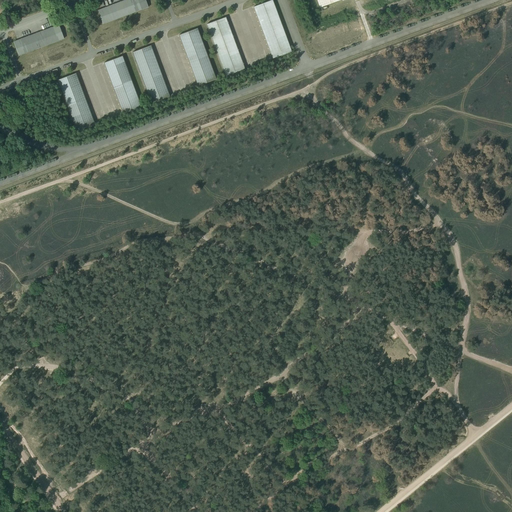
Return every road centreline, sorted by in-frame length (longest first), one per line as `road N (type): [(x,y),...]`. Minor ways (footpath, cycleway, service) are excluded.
road 1 (track): [(0,201),(308,90),(348,64),(511,3)]
road 2 (track): [(67,177),(511,372)]
road 3 (track): [(457,408),(464,308),(450,236),(393,168),(355,142),(308,90)]
road 4 (track): [(142,445),(244,396),(362,309)]
road 5 (track): [(40,359),(24,286),(132,243),(177,236),(180,225)]
road 6 (track): [(436,387),(394,424),(278,481),(252,511)]
road 7 (track): [(0,383),(14,367),(40,359),(124,395),(151,435)]
road 8 (track): [(358,240),(358,230),(345,226),(192,234)]
road 9 (track): [(379,511),(511,405)]
road 10 (track): [(480,436),(394,323)]
road 11 (track): [(343,297),(364,231),(430,225)]
